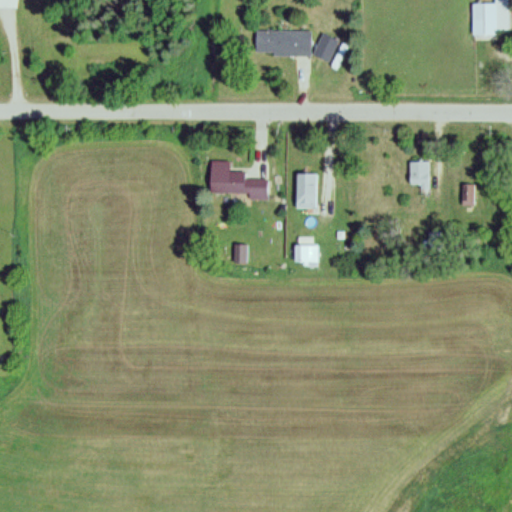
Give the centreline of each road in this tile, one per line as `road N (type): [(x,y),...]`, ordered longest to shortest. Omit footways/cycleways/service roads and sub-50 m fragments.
road 1 (residential): [(511,114),(222,111)]
road 2 (residential): [(0,110),(222,111)]
